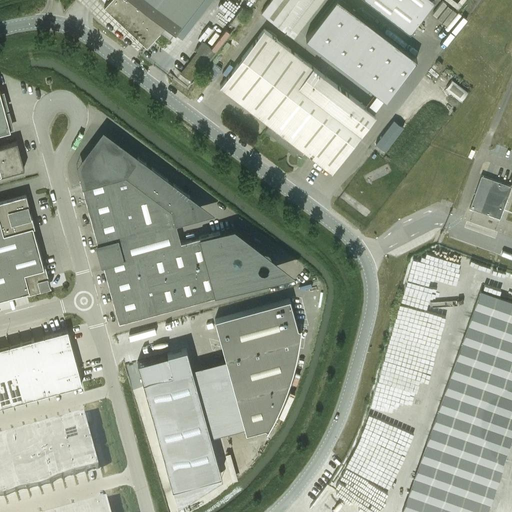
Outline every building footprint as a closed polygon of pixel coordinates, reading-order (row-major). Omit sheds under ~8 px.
[(109,0),(104,5),(147,45),(166,25),(175,32),(199,0),(109,0)] [(321,0),(270,0),(262,12),(294,36),(321,0)] [(341,0),(333,0),(306,37),(386,98),(417,58),(341,0)] [(434,0),(367,0),(410,32),(434,0)] [(306,152),(332,171),(356,139),(375,114),(264,29),(220,86),(270,124),(265,130),(301,158),(306,152)] [(198,48),(208,58),(216,50),(205,40),(198,48)] [(461,93),(464,89),(455,81),(452,85),(461,93)] [(0,132),(10,129),(0,91),(0,132)] [(394,119),(376,143),(385,151),(403,127),(394,119)] [(85,175),(87,184),(82,185),(103,263),(119,321),(236,289),(234,285),(266,277),(273,258),(237,231),(221,235),(220,231),(123,257),(118,238),(186,220),(185,217),(195,215),(190,195),(138,157),(135,161),(103,137),(93,149),(89,157),(86,166),(85,175)] [(0,145),(0,174),(24,168),(17,141),(0,145)] [(481,175),(469,207),(470,207),(495,216),(500,218),(501,214),(511,186),(481,175)] [(0,202),(0,249),(37,240),(25,196),(0,202)] [(0,297),(45,285),(48,281),(37,240),(0,249),(0,297)] [(442,282),(444,268),(432,267),(430,280),(442,282)] [(497,511),(511,462),(511,297),(479,288),(411,511),(497,511)] [(267,428),(266,430),(267,430),(269,426),(271,423),(275,416),(278,410),(281,403),(283,399),(284,395),(286,390),(288,384),(290,378),(292,372),(294,366),(295,362),(296,356),(298,350),(299,344),(299,340),(300,336),(301,330),(301,326),(300,326),(300,327),(298,327),(290,298),(215,319),(246,432),(265,427),(267,428)] [(0,346),(0,404),(82,383),(67,329),(0,346)] [(191,346),(143,359),(172,465),(221,452),(191,346)] [(421,387),(424,375),(402,370),(400,378),(396,377),(394,386),(415,391),(416,385),(421,387)] [(83,416),(71,419),(79,446),(90,443),(83,416)] [(71,419),(60,422),(67,449),(79,446),(71,419)] [(60,422),(48,425),(55,452),(67,449),(60,422)] [(48,425),(37,428),(44,455),(55,452),(48,425)] [(37,428),(25,431),(32,458),(44,455),(37,428)] [(25,431),(13,435),(20,462),(32,458),(25,431)] [(13,435),(2,438),(9,465),(20,462),(13,435)] [(2,438),(0,438),(0,467),(9,465),(2,438)] [(90,443),(79,446),(86,473),(98,470),(90,443)] [(79,446),(67,449),(74,476),(86,473),(79,446)] [(67,449),(55,452),(63,479),(74,476),(67,449)] [(55,452),(44,455),(51,482),(63,479),(55,452)] [(44,455),(32,458),(39,485),(51,482),(44,455)] [(32,458),(20,462),(28,488),(39,485),(32,458)] [(20,462),(9,465),(16,492),(28,488),(20,462)] [(9,465),(0,467),(0,478),(4,495),(16,492),(9,465)] [(108,511),(106,500),(74,509),(74,511),(108,511)]
